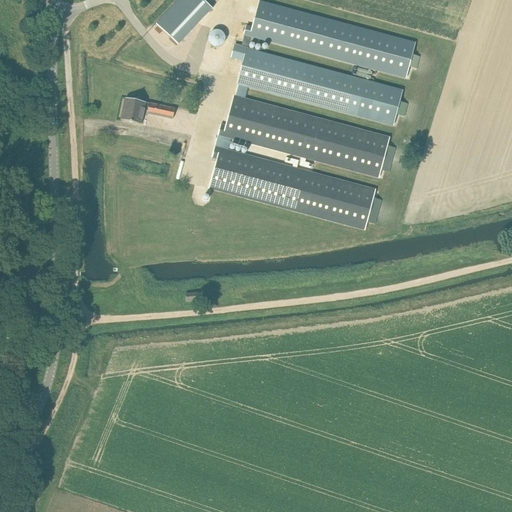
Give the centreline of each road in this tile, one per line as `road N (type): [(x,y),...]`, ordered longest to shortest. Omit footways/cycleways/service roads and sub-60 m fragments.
road 1 (track): [(511,260),(348,295),(80,321),(65,382),(25,447)]
road 2 (unclassified): [(0,509),(58,334),(52,9)]
road 3 (track): [(80,321),(65,8)]
